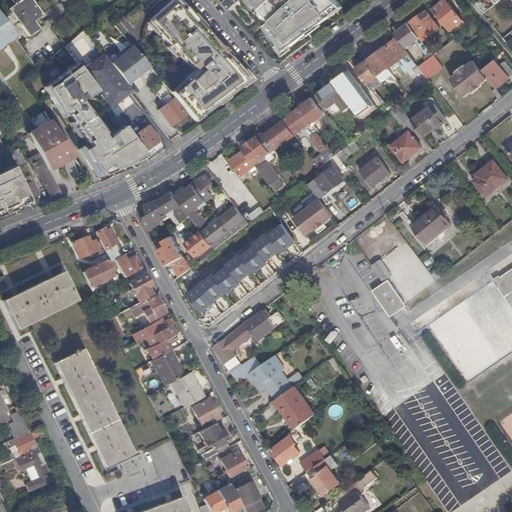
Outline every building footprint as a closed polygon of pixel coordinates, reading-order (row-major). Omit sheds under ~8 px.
[(30,0),(20,0),(8,10),(18,23),(28,36),(39,27),(33,21),(42,15),(30,0)] [(192,16),(177,0),(171,0),(149,21),(160,33),(158,35),(177,55),(179,54),(194,71),(192,73),(191,72),(184,79),(186,81),(172,94),(193,119),(201,114),(202,115),(218,104),(216,103),(226,95),(227,96),(246,83),(245,82),(246,79),(246,78),(247,76),(230,57),(229,57),(222,49),(204,29),(204,30),(192,17),(192,16)] [(225,0),(221,3),(228,11),(237,3),(234,0),(225,0)] [(247,0),(268,24),(266,27),(285,51),(314,28),(343,8),(336,0),(296,0),(296,1),(294,0),(247,0)] [(446,0),(444,0),(432,10),(450,31),(463,21),(446,0)] [(483,0),(490,9),(501,0),(483,0)] [(8,10),(0,16),(0,18),(9,31),(18,23),(8,10)] [(427,11),(410,24),(423,42),(441,29),(427,11)] [(47,21),(42,15),(33,21),(39,27),(47,21)] [(0,46),(1,45),(6,42),(12,38),(14,37),(9,31),(0,18),(0,46)] [(423,42),(410,24),(396,34),(407,48),(417,41),(425,53),(427,52),(429,55),(432,53),(423,42)] [(511,31),(502,39),(510,48),(511,45),(511,31)] [(397,39),(377,54),(389,69),(400,61),(408,71),(416,64),(397,39)] [(108,61),(110,64),(132,47),(130,45),(108,61)] [(110,64),(126,84),(149,67),(132,47),(110,64)] [(377,54),(357,70),(368,85),(389,69),(377,54)] [(97,91),(109,107),(115,102),(128,91),(129,92),(131,90),(126,84),(110,64),(108,61),(103,55),(81,72),(75,64),(66,71),(65,71),(55,79),(56,79),(43,87),(59,113),(65,110),(86,143),(77,149),(95,177),(113,165),(116,169),(127,164),(128,165),(134,163),(133,161),(143,154),(122,126),(108,137),(81,101),(97,91)] [(419,67),(428,80),(444,68),(434,55),(434,56),(419,67)] [(488,79),(482,71),(473,61),(467,66),(465,65),(457,72),(458,73),(451,79),(465,97),(472,92),(473,93),(482,86),(481,85),(488,79)] [(488,79),(496,88),(511,75),(511,70),(504,61),(499,66),(495,61),(482,71),(488,79)] [(350,72),(336,82),(362,116),(376,106),(350,72)] [(173,99),(175,98),(172,94),(162,82),(152,90),(165,105),(158,111),(170,126),(185,115),(173,99)] [(347,99),(335,83),(318,95),(329,110),(343,99),(344,101),(347,99)] [(499,100),(502,97),(496,88),(491,92),(499,100)] [(400,106),(410,98),(407,93),(396,102),(399,107),(400,106)] [(314,98),(300,108),(311,123),(312,124),(322,117),(333,133),(338,130),(314,98)] [(418,130),(423,137),(446,119),(432,101),(409,119),(418,130)] [(401,125),(409,119),(400,106),(399,107),(395,110),(391,113),(401,125)] [(311,123),(300,108),(286,119),(297,134),(311,123)] [(380,115),(383,119),(390,113),(387,109),(380,115)] [(418,130),(409,119),(401,125),(408,135),(410,133),(412,135),(418,130)] [(60,163),(73,156),(50,120),(33,130),(52,163),(58,160),(60,163)] [(284,120),(264,135),(275,150),(295,135),(284,120)] [(132,136),(143,151),(159,140),(148,125),(132,136)] [(26,133),(45,166),(47,170),(54,167),(52,163),(33,130),(26,133)] [(410,133),(408,135),(392,147),(404,163),(423,149),(412,135),(410,133)] [(322,151),(327,147),(317,134),(312,138),(322,151)] [(259,137),(243,149),(245,151),(254,164),(271,152),(259,137)] [(159,140),(143,151),(146,154),(161,143),(159,140)] [(343,161),(357,150),(353,144),(339,155),(343,161)] [(320,168),(336,156),(330,148),(314,161),(320,168)] [(254,164),(245,151),(231,162),(242,177),(254,168),(255,170),(257,168),(254,164)] [(24,171),(30,168),(24,157),(18,159),(24,171)] [(373,188),(390,174),(378,158),(360,172),(373,188)] [(257,168),(270,186),(278,179),(265,162),(257,168)] [(483,175),(474,182),(486,197),(508,180),(494,162),(481,172),(483,175)] [(36,171),(53,200),(62,197),(47,170),(45,166),(36,171)] [(335,167),(317,180),(324,189),(327,193),(345,181),(335,167)] [(0,215),(2,215),(2,216),(15,210),(15,208),(30,201),(14,169),(2,175),(2,174),(0,174),(0,215)] [(211,172),(201,180),(213,196),(223,188),(211,172)] [(472,179),(474,182),(483,175),(481,172),(472,179)] [(313,174),(306,180),(309,184),(316,178),(313,174)] [(29,199),(38,195),(29,176),(23,178),(26,184),(23,185),(29,199)] [(316,178),(309,184),(317,195),(324,189),(317,180),(316,178)] [(201,180),(177,198),(191,217),(200,228),(202,232),(213,246),(216,250),(249,224),(237,208),(207,231),(203,225),(206,223),(196,209),(213,196),(201,180)] [(164,198),(145,205),(149,216),(147,217),(144,224),(148,231),(162,223),(160,218),(176,209),(185,221),(186,220),(191,217),(177,198),(172,192),(164,198)] [(324,222),(332,215),(319,198),(308,207),(305,207),(297,213),(296,215),(294,217),(307,234),(315,228),(324,222)] [(260,206),(248,215),(252,220),(263,211),(260,206)] [(271,207),(265,211),(271,219),(276,215),(271,207)] [(450,224),(436,207),(412,226),(426,243),(450,224)] [(324,222),(315,228),(319,233),(327,226),(324,222)] [(110,261),(114,260),(123,255),(109,229),(105,231),(103,227),(95,232),(110,261)] [(197,258),(213,246),(202,232),(186,244),(197,258)] [(87,236),(71,243),(78,259),(99,249),(95,240),(90,242),(87,236)] [(167,266),(183,256),(173,236),(165,240),(156,245),(167,266)] [(114,260),(124,278),(142,268),(135,256),(127,261),(124,254),(123,255),(114,260)] [(382,282),(391,276),(380,259),(371,265),(382,282)] [(107,260),(81,272),(89,288),(100,282),(101,284),(107,281),(106,280),(116,275),(109,262),(107,260)] [(63,272),(52,278),(67,306),(77,301),(63,272)] [(511,274),(503,280),(511,293),(511,274)] [(135,293),(139,302),(143,301),(152,295),(147,287),(150,285),(145,275),(129,283),(132,288),(130,290),(132,295),(135,293)] [(67,306),(52,278),(3,302),(17,330),(67,306)] [(511,293),(503,280),(502,279),(496,283),(511,305),(511,293)] [(372,291),(388,312),(403,301),(387,280),(372,291)] [(143,312),(148,322),(165,312),(155,294),(152,295),(143,301),(148,309),(143,312)] [(113,317),(116,322),(133,312),(135,315),(142,312),(143,312),(148,309),(143,301),(139,302),(113,317)] [(403,301),(388,312),(390,316),(406,305),(403,301)] [(300,315),(305,312),(298,302),(293,306),(300,315)] [(101,310),(107,320),(113,317),(108,306),(101,310)] [(266,310),(246,324),(254,335),(257,340),(285,320),(278,312),(271,317),(266,310)] [(107,320),(117,339),(123,335),(116,322),(113,317),(107,320)] [(131,335),(136,343),(145,339),(171,325),(174,323),(171,318),(161,323),(160,320),(131,335)] [(246,324),(245,322),(214,347),(230,370),(241,362),(237,357),(239,355),(235,350),(234,348),(235,347),(237,349),(254,335),(246,324)] [(147,348),(153,360),(169,351),(171,350),(167,344),(170,342),(168,338),(176,334),(171,325),(145,339),(149,347),(147,348)] [(88,367),(90,365),(83,350),(78,353),(76,350),(73,352),(74,354),(54,364),(104,468),(133,454),(125,438),(122,439),(117,428),(120,427),(113,413),(110,414),(99,391),(102,389),(96,377),(93,378),(88,367)] [(165,386),(170,383),(183,376),(169,351),(153,360),(151,361),(165,386)] [(285,369),(275,355),(262,365),(247,376),(252,383),(255,381),(262,392),(267,388),(269,390),(274,386),(274,383),(277,381),(279,383),(287,377),(282,371),(285,369)] [(232,373),(238,382),(247,376),(262,365),(256,356),(243,365),(232,373)] [(336,370),(341,367),(334,357),(330,360),(336,370)] [(241,362),(230,370),(232,373),(243,365),(241,362)] [(96,377),(90,365),(88,367),(93,378),(96,377)] [(170,383),(184,407),(202,397),(189,373),(183,376),(170,383)] [(269,390),(271,392),(288,379),(287,377),(279,383),(277,381),(274,383),(274,386),(269,390)] [(271,392),(276,400),(277,399),(293,387),(288,379),(271,392)] [(295,430),(316,414),(295,386),(293,387),(277,399),(292,420),(289,422),(295,430)] [(113,413),(102,389),(99,391),(110,414),(113,413)] [(11,409),(17,406),(12,396),(6,399),(11,409)] [(209,398),(191,408),(201,427),(220,418),(209,398)] [(0,423),(9,419),(0,400),(0,423)] [(9,415),(11,419),(12,419),(21,415),(19,410),(9,415)] [(12,419),(11,419),(12,421),(8,424),(11,430),(10,431),(12,437),(28,430),(21,415),(12,419)] [(213,424),(198,432),(206,445),(198,450),(204,461),(215,455),(228,448),(225,442),(227,441),(221,431),(218,433),(213,424)] [(47,433),(44,427),(30,433),(33,439),(47,433)] [(299,434),(295,430),(290,434),(291,436),(272,450),(283,465),(300,452),(295,445),(297,444),(293,439),(299,434)] [(11,440),(14,446),(16,451),(18,451),(20,456),(33,449),(26,433),(11,440)] [(11,440),(5,442),(9,449),(14,446),(11,440)] [(41,486),(53,481),(50,475),(46,476),(41,466),(35,454),(39,453),(37,448),(33,449),(20,456),(14,458),(20,470),(31,464),(38,478),(41,486)] [(181,460),(175,449),(146,460),(168,502),(181,497),(184,496),(180,484),(188,481),(181,460)] [(238,451),(220,460),(229,477),(247,467),(238,451)] [(323,461),(328,457),(323,451),(318,455),(323,461)] [(2,457),(5,462),(13,458),(10,453),(2,457)] [(321,463),(323,461),(318,455),(300,469),(304,475),(321,463)] [(331,462),(328,457),(323,461),(321,463),(325,468),(327,466),(326,465),(331,462)] [(101,511),(140,511),(168,502),(146,460),(90,481),(99,504),(101,511)] [(340,484),(327,466),(325,468),(321,463),(304,475),(308,480),(310,478),(319,489),(323,496),(340,484)] [(26,484),(38,478),(31,464),(20,470),(26,484)] [(46,476),(50,475),(45,464),(41,466),(46,476)] [(371,471),(335,497),(340,504),(338,506),(341,510),(340,511),(363,511),(369,508),(361,496),(365,494),(365,488),(377,479),(371,471)] [(26,484),(29,492),(41,486),(38,478),(26,484)] [(310,478),(308,480),(316,491),(319,489),(310,478)] [(250,482),(233,491),(240,506),(241,507),(242,506),(245,511),(252,511),(262,507),(250,482)] [(224,508),(225,511),(227,511),(240,506),(233,491),(230,485),(216,492),(224,508)] [(205,505),(208,511),(215,511),(224,508),(216,492),(202,499),(205,505)] [(185,511),(181,497),(168,502),(172,511),(185,511)] [(67,511),(63,501),(58,503),(60,506),(47,511),(67,511)] [(172,511),(168,502),(140,511),(172,511)]
